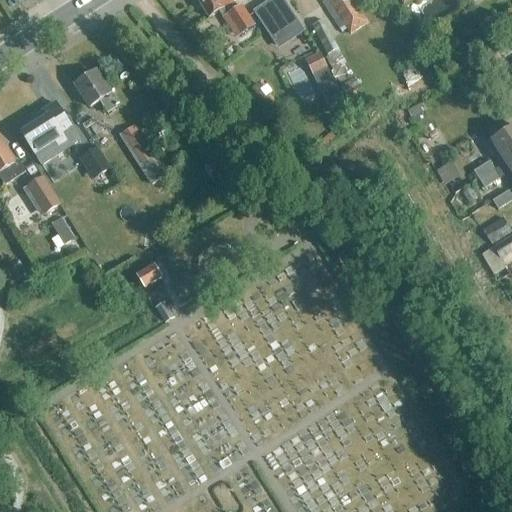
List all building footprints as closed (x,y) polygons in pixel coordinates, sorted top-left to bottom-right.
[(240,37),(254,28),(241,7),(235,11),(232,6),(239,1),(238,0),(195,0),(209,20),(222,11),(240,37)] [(270,0),(269,1),(280,18),(264,29),(275,46),(301,28),(282,0),(270,0)] [(366,25),(350,0),(327,0),(350,36),(366,25)] [(398,9),(388,16),(392,23),(402,16),(398,9)] [(312,28),(327,57),(339,51),(323,21),(312,28)] [(331,74),(323,58),(307,67),(315,82),(331,74)] [(107,115),(117,108),(109,96),(110,95),(95,74),(75,87),(90,109),(99,103),(107,115)] [(21,127),(37,152),(45,164),(79,143),(73,133),(55,105),(21,127)] [(119,137),(150,186),(170,174),(164,165),(165,164),(139,124),(119,137)] [(497,126),(487,132),(494,144),(504,137),(497,126)] [(492,145),(506,167),(511,162),(511,132),(504,137),(494,144),(492,145)] [(110,172),(127,164),(115,141),(99,149),(110,172)] [(0,180),(4,188),(25,174),(18,162),(14,165),(0,143),(0,180)] [(480,184),(495,174),(489,165),(474,175),(480,184)] [(45,177),(61,211),(79,203),(63,168),(45,177)] [(480,184),(484,191),(500,181),(495,174),(480,184)] [(41,180),(26,190),(44,217),(59,207),(41,180)] [(511,203),(511,200),(509,194),(493,204),(498,212),(511,203)] [(492,246),(511,233),(503,219),(483,231),(492,246)] [(161,278),(156,270),(140,280),(145,288),(161,278)] [(155,311),(164,326),(173,320),(164,305),(155,311)]
